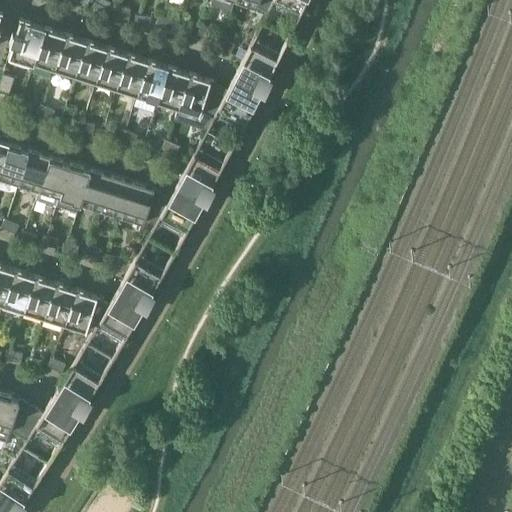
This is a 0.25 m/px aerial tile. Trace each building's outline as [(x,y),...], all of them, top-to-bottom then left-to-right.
[(270,3),(271,0),(242,0),(256,4),(267,9),(270,3)] [(298,16),(305,0),(271,0),(270,3),(298,16)] [(109,7),(97,2),(95,1),(91,9),(106,16),(109,7)] [(130,8),(119,6),(115,5),(113,15),(129,18),(130,8)] [(151,15),(139,13),(135,13),(134,22),(149,25),(151,15)] [(174,19),(162,14),(159,13),(155,22),(170,28),(174,19)] [(34,63),(34,60),(45,25),(20,18),(8,54),(34,63)] [(193,26),(181,24),(177,23),(176,33),(191,35),(193,26)] [(216,30),(204,25),(201,23),(197,32),(212,39),(216,30)] [(54,66),(55,65),(65,32),(45,25),(34,60),(54,66)] [(75,73),(77,65),(86,38),(65,32),(55,65),(54,66),(75,73)] [(234,43),(222,37),(220,36),(216,45),(230,51),(234,43)] [(95,79),(100,65),(106,45),(86,38),(77,65),(75,73),(95,79)] [(237,69),(234,74),(261,88),(264,83),(273,65),(276,60),(280,51),(253,38),(250,43),(243,57),(237,69)] [(116,86),(123,65),(127,51),(106,45),(100,65),(95,79),(116,86)] [(137,92),(145,65),(147,58),(127,51),(123,65),(116,86),(137,92)] [(157,99),(168,65),(168,64),(147,58),(145,65),(137,92),(157,99)] [(157,99),(178,105),(189,71),(168,64),(168,65),(157,99)] [(215,111),(228,88),(210,78),(189,71),(178,105),(199,112),(200,109),(213,115),(215,111)] [(0,80),(0,88),(9,91),(14,75),(3,72),(0,80)] [(261,88),(234,74),(232,80),(228,88),(220,102),(215,111),(242,126),(248,115),(261,88)] [(55,109),(43,103),(40,102),(36,111),(51,117),(55,109)] [(17,112),(30,114),(32,105),(20,103),(17,112)] [(74,121),(62,116),(59,115),(55,124),(70,130),(74,121)] [(94,122),(83,120),(79,120),(77,129),(93,132),(94,122)] [(115,129),(103,128),(99,127),(98,137),(113,139),(115,129)] [(137,133),(126,128),(123,127),(119,136),(133,142),(137,133)] [(0,167),(9,140),(9,139),(9,138),(9,137),(9,136),(8,135),(8,134),(6,133),(5,133),(3,133),(1,134),(0,134),(0,167)] [(157,140),(145,138),(141,138),(140,147),(155,150),(157,140)] [(180,144),(168,139),(165,138),(161,147),(175,153),(180,144)] [(0,174),(18,181),(29,146),(9,140),(0,167),(0,174)] [(18,181),(39,187),(50,153),(29,146),(18,181)] [(189,161),(177,182),(204,197),(219,169),(224,160),(197,146),(189,161)] [(39,187),(60,194),(70,159),(50,153),(39,187)] [(60,194),(80,200),(91,166),(70,159),(60,194)] [(80,200),(101,206),(111,172),(91,166),(80,200)] [(101,206),(122,213),(132,179),(111,172),(101,206)] [(153,226),(157,218),(170,195),(154,186),(132,179),(122,213),(143,220),(143,219),(153,226)] [(204,197),(177,182),(170,195),(157,218),(184,233),(191,220),(201,202),(204,197)] [(19,223),(7,218),(4,216),(0,225),(15,232),(19,223)] [(37,235),(26,230),(23,229),(19,238),(34,244),(37,235)] [(58,236),(47,235),(43,234),(41,244),(57,246),(58,236)] [(79,244),(67,242),(63,241),(62,251),(77,253),(79,244)] [(101,248),(90,242),(87,241),(83,250),(97,257),(101,248)] [(121,254),(109,253),(105,252),(104,261),(119,264),(121,254)] [(117,288),(143,303),(164,268),(138,253),(130,266),(120,283),(117,288)] [(0,300),(3,302),(14,267),(0,263),(0,300)] [(3,302),(24,308),(35,274),(14,267),(3,302)] [(24,308),(44,315),(55,280),(35,274),(24,308)] [(44,315),(65,321),(76,287),(55,280),(44,315)] [(96,325),(109,303),(96,296),(96,295),(97,294),(76,287),(65,321),(86,328),(86,327),(92,331),(96,325)] [(143,303),(117,288),(114,293),(109,303),(96,325),(122,340),(140,309),(143,303)] [(22,351),(11,349),(7,349),(5,358),(8,359),(21,361),(22,351)] [(43,358),(31,356),(27,356),(26,365),(28,366),(41,368),(43,358)] [(65,362),(54,357),(51,356),(47,365),(48,365),(51,366),(60,370),(62,371),(65,362)] [(55,393),(80,409),(102,373),(76,357),(55,393)] [(32,429),(44,411),(20,396),(20,395),(0,388),(0,426),(9,430),(10,428),(26,438),(32,429)] [(57,445),(80,409),(55,393),(44,411),(32,429),(57,445)] [(0,495),(17,507),(18,507),(32,486),(37,477),(12,461),(6,470),(0,478),(0,495)] [(17,507),(0,495),(0,511),(14,511),(15,511),(17,507)]
